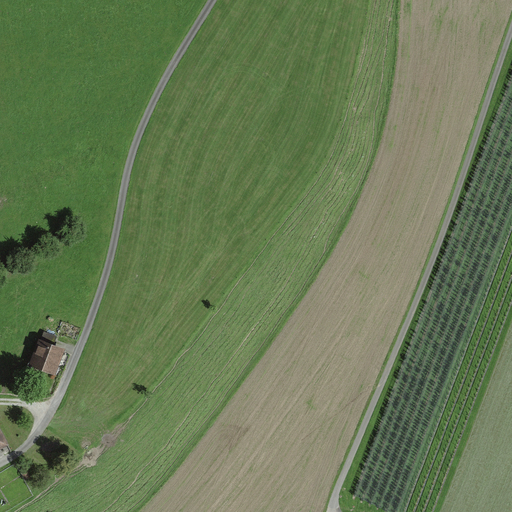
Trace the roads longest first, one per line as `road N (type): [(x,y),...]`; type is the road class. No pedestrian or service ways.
road 1 (track): [(214,0),(138,134),(102,289),(53,411),(0,465)]
road 2 (track): [(511,30),(332,511)]
